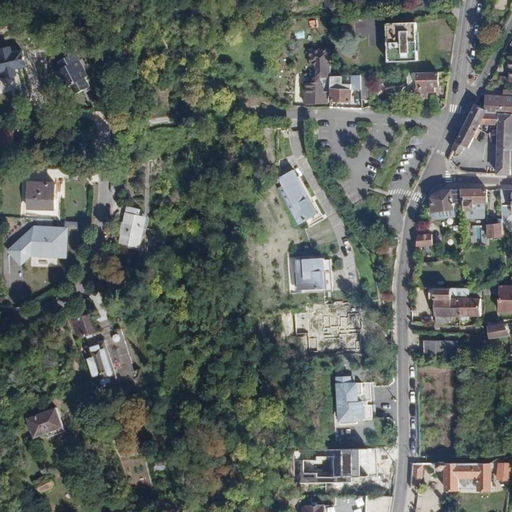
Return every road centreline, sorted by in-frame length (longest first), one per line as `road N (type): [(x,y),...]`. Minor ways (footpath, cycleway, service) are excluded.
road 1 (tertiary): [(397,511),(400,282),(411,217),(431,172)]
road 2 (residential): [(0,323),(63,303),(86,274),(107,208),(104,126)]
road 3 (residential): [(452,122),(278,114)]
